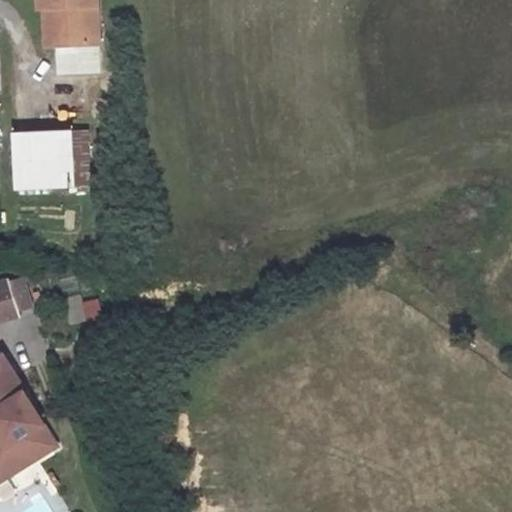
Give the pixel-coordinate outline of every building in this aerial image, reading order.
[(25,0),(26,14),(39,14),(40,54),(82,52),(79,0),(25,0)] [(84,195),(81,142),(9,145),(12,199),(84,195)] [(96,293),(64,302),(71,329),(103,319),(96,293)] [(0,295),(0,334),(19,329),(7,294),(0,295)] [(0,485),(6,495),(54,465),(22,413),(24,411),(1,374),(0,374),(0,485)]
